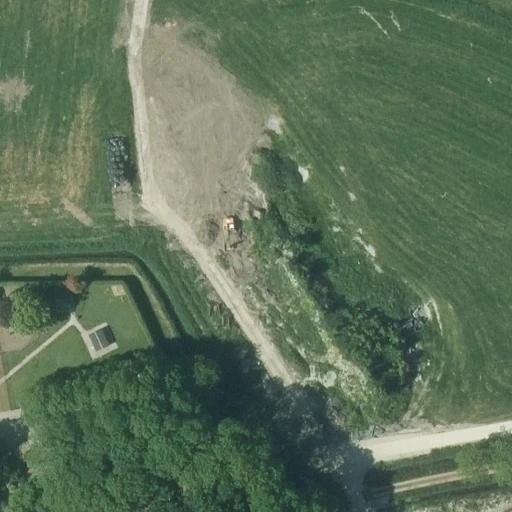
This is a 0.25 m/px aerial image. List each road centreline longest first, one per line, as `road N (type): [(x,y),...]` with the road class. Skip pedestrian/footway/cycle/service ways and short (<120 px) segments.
road 1 (track): [(199,259),(152,197),(140,77),(144,0)]
road 2 (track): [(341,463),(511,428)]
